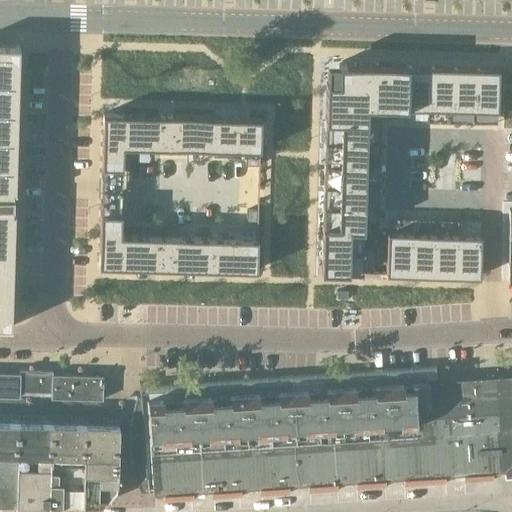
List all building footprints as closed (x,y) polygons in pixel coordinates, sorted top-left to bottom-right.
[(325,83),(320,272),(361,273),(361,271),(366,106),(497,110),(498,69),(498,68),(493,68),(338,64),(337,83),(325,83)] [(102,113),(101,166),(102,167),(122,167),(122,146),(212,148),(212,156),(224,157),(224,149),(228,149),(228,157),(240,157),(240,149),(245,149),(245,165),(257,165),(259,165),(259,150),(260,118),(102,113)] [(0,326),(11,327),(14,210),(12,210),(12,199),(13,191),(15,191),(16,147),(0,146),(0,326)] [(99,213),(98,265),(256,269),(256,238),(257,210),(256,209),(246,209),(245,237),(177,236),(177,227),(173,227),(173,224),(165,224),(165,235),(159,235),(159,227),(147,227),(147,235),(120,234),(120,213),(101,213),(99,213)] [(385,272),(385,273),(479,276),(480,234),(386,232),(385,272)] [(18,369),(18,373),(19,373),(18,391),(19,391),(50,392),(51,374),(51,370),(18,369)] [(18,373),(0,372),(0,396),(19,397),(19,391),(18,391),(19,373),(18,373)] [(102,375),(51,374),(50,392),(50,398),(101,399),(102,375)] [(499,472),(511,460),(511,375),(438,380),(439,384),(427,385),(426,381),(418,382),(411,382),(242,393),(184,396),(171,397),(171,398),(170,398),(171,409),(147,410),(149,442),(152,491),(153,496),(163,495),(164,502),(193,500),(192,493),(211,492),(211,499),(240,497),(240,490),(259,489),(259,495),(288,493),(289,493),(288,486),(307,485),(308,492),(336,490),(337,490),(336,483),(355,482),(355,489),(385,487),(384,480),(402,479),(403,486),(444,483),(444,476),(462,475),(463,482),(488,480),(488,473),(499,472)] [(140,396),(135,396),(134,402),(132,408),(131,414),(130,420),(129,426),(129,432),(129,438),(129,444),(129,450),(130,456),(131,462),(132,468),(133,474),(135,480),(137,486),(139,491),(152,491),(149,442),(147,410),(171,409),(170,398),(171,398),(171,397),(170,394),(140,396)] [(0,506),(15,506),(17,421),(0,420),(0,506)] [(48,506),(51,422),(17,421),(15,506),(48,506)] [(82,505),(84,423),(51,422),(48,506),(82,505)] [(118,424),(117,424),(84,423),(82,505),(98,504),(116,487),(118,424)] [(511,460),(499,472),(499,478),(511,476),(511,460)]
